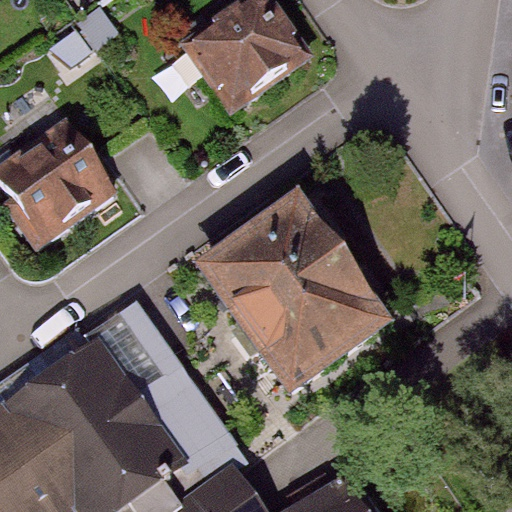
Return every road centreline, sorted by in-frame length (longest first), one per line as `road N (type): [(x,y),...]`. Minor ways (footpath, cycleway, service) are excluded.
road 1 (residential): [(28,339),(393,82)]
road 2 (residential): [(511,252),(393,82)]
